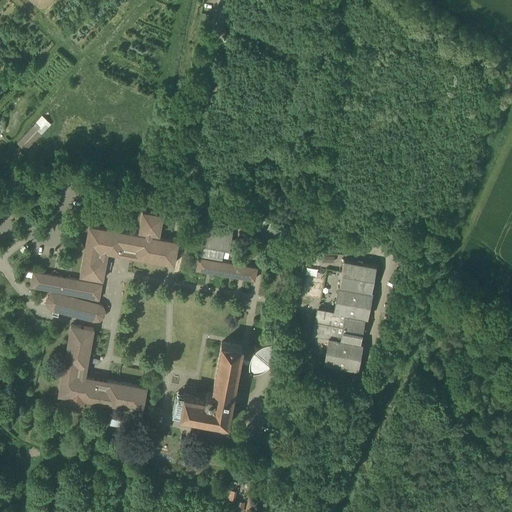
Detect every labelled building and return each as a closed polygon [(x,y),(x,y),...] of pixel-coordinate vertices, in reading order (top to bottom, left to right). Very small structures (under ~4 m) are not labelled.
[(163,214),(143,210),(139,231),(147,232),(146,235),(151,236),(152,233),(159,235),(163,214)] [(233,229),(201,223),(197,244),(202,244),(200,257),(222,262),(222,261),(224,249),(230,250),(233,229)] [(146,235),(89,225),(80,275),(81,275),(102,279),(103,279),(107,256),(98,254),(99,250),(112,252),(113,249),(123,251),(112,252),(174,264),(178,241),(151,236),(146,235)] [(257,267),(222,261),(222,262),(200,257),(199,257),(196,269),(255,279),(257,267)] [(376,265),(344,259),(339,285),(372,291),(376,265)] [(80,279),(33,270),(31,286),(57,290),(99,298),(102,283),(80,279)] [(102,279),(81,275),(80,279),(102,283),(102,279)] [(339,285),(338,285),(334,310),(334,311),(365,317),(368,317),(373,291),(372,291),(339,285)] [(99,298),(57,290),(57,292),(52,292),(48,295),(46,301),(48,306),(53,309),(60,310),(94,319),(100,319),(104,316),(105,310),(103,305),(99,302),(98,302),(99,298)] [(365,317),(334,311),(334,310),(319,308),(314,334),(314,335),(329,337),(360,343),(365,317)] [(143,409),(147,386),(85,375),(94,328),(71,324),(58,394),(143,409)] [(360,343),(329,337),(324,363),(358,369),(363,343),(360,343)] [(242,346),(222,342),(212,392),(209,391),(206,394),(205,397),(184,393),(180,414),(217,420),(216,425),(225,427),(225,422),(228,422),(239,362),(240,358),(242,346)] [(266,343),(265,344),(262,345),(260,346),(259,347),(257,348),(255,350),(252,354),(251,357),(250,360),(249,362),(249,364),(249,367),(249,368),(253,372),(258,371),(261,370),(264,369),(266,368),(267,367),(270,365),(271,363),(273,360),(274,358),(275,357),(276,354),(276,352),(276,350),(276,348),(276,346),(272,342),(268,343),(266,343)]
